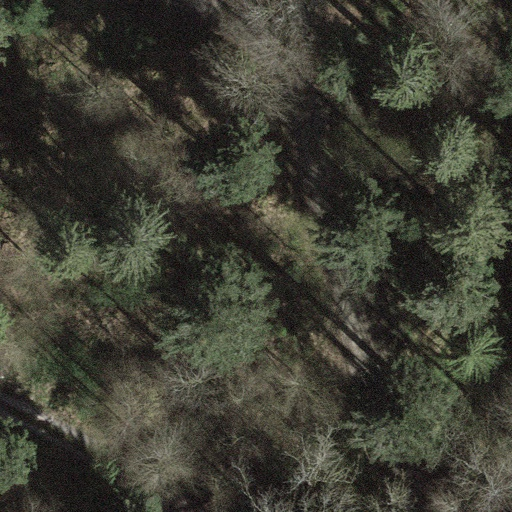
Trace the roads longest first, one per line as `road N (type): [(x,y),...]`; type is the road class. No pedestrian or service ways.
road 1 (track): [(190,0),(210,5),(291,98),(354,386),(431,511)]
road 2 (track): [(0,393),(181,511)]
